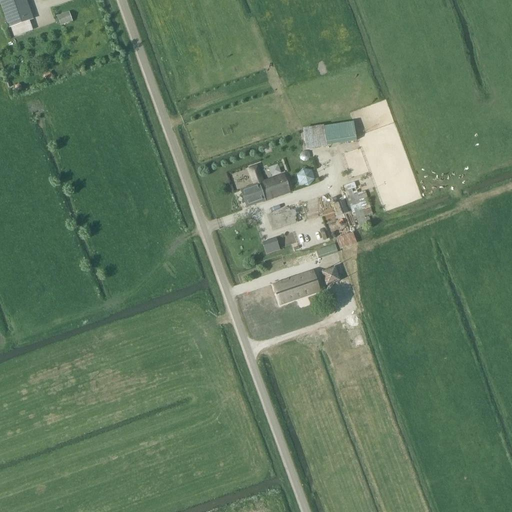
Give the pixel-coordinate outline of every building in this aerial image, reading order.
[(26,0),(0,0),(0,2),(9,27),(33,18),(26,0)] [(69,13),(58,17),(61,24),(72,21),(69,13)] [(356,139),(352,120),(302,129),(305,148),(356,139)] [(257,165),(248,168),(254,185),(240,190),(246,208),(290,192),(284,174),(263,182),(257,165)] [(329,193),(267,215),(273,231),(303,220),(304,223),(336,212),(329,193)] [(312,272),(274,284),(275,287),(274,287),(276,292),(280,303),(310,293),(312,299),(322,296),(320,290),(319,290),(312,272)]
